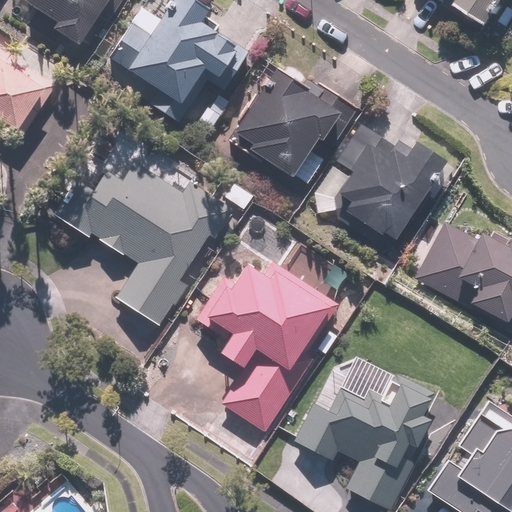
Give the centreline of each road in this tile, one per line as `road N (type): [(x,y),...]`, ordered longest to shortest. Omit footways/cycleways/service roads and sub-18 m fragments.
road 1 (residential): [(305,0),(511,135)]
road 2 (residential): [(157,471),(143,448),(0,342)]
